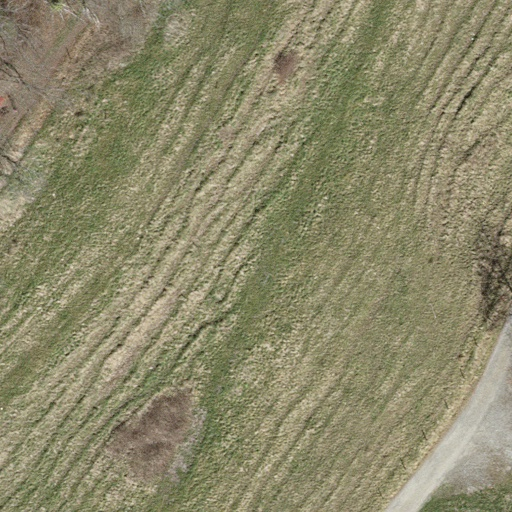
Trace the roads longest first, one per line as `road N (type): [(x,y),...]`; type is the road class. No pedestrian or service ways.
road 1 (track): [(407,511),(480,421),(511,347)]
road 2 (track): [(69,0),(0,100)]
